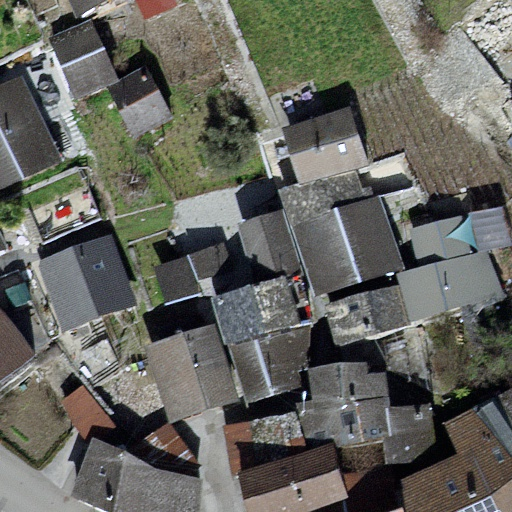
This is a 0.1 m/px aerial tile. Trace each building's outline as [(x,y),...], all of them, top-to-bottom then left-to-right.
[(74,0),(82,17),(119,0),(74,0)] [(111,77),(88,24),(55,38),(77,92),(111,77)] [(22,81),(0,90),(0,191),(60,164),(22,81)] [(289,117),(301,179),(372,165),(360,103),(289,117)] [(378,201),(296,228),(318,294),(400,267),(378,201)] [(303,272),(282,209),(236,224),(257,287),(298,274),(303,272)] [(461,217),(413,231),(423,270),(400,276),(402,284),(414,326),(505,300),(491,251),(472,256),(461,217)] [(110,241),(45,264),(67,326),(132,303),(110,241)] [(222,242),(152,266),(166,305),(236,281),(222,242)] [(257,287),(215,302),(245,401),(298,385),(293,370),(307,366),(311,319),(298,274),(257,287)] [(402,284),(327,305),(339,347),(414,326),(402,284)] [(0,315),(0,388),(36,360),(0,315)] [(212,326),(148,347),(172,421),(236,401),(212,326)] [(361,366),(311,371),(316,412),(228,432),(238,473),(330,448),(386,433),(388,467),(404,463),(433,460),(429,408),(384,410),(382,377),(363,378),(361,366)] [(511,390),(491,401),(511,432),(511,390)] [(511,511),(511,432),(491,401),(447,424),(462,455),(405,481),(396,493),(400,511),(511,511)] [(156,473),(96,442),(77,492),(118,511),(191,511),(197,481),(156,473)] [(330,448),(238,473),(250,511),(350,511),(340,477),(330,448)] [(388,467),(340,477),(350,511),(400,511),(396,493),(405,481),(404,463),(388,467)]
